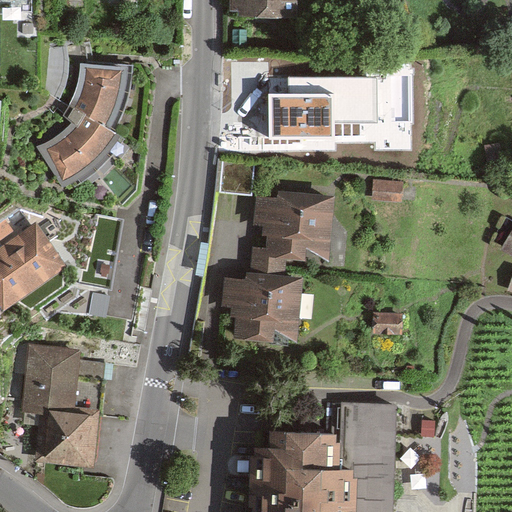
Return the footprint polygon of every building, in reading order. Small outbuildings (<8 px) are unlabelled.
[(292,13),(292,0),(234,0),(235,6),(242,6),(242,13),(292,13)] [(77,124),(103,123),(113,109),(120,86),(121,70),(86,68),(85,82),(82,93),(66,117),(77,124)] [(320,88),(278,85),(275,121),(248,119),(246,145),(315,151),(320,88)] [(103,123),(77,124),(67,138),(45,150),(61,179),(77,170),(88,162),(104,146),(115,130),(103,123)] [(375,184),(375,201),(403,202),(404,185),(375,184)] [(253,242),(251,268),(288,270),(289,255),(307,256),(308,241),(324,242),(327,198),(260,193),(258,221),(270,221),(269,243),(253,242)] [(67,260),(38,219),(0,244),(0,299),(3,304),(67,260)] [(511,229),(500,250),(511,256),(511,229)] [(288,270),(251,268),(250,277),(227,275),(225,305),(238,306),(236,334),(272,337),(273,326),(300,328),(304,272),(288,270)] [(398,336),(399,321),(377,320),(376,335),(398,336)] [(80,348),(29,344),(24,414),(41,416),(38,457),(95,461),(99,408),(75,406),(80,348)] [(259,511),(347,511),(349,474),(331,473),(333,439),(273,435),(272,453),(262,453),(259,511)]
